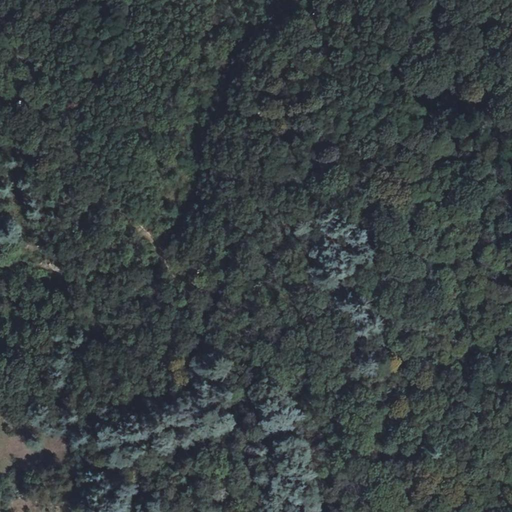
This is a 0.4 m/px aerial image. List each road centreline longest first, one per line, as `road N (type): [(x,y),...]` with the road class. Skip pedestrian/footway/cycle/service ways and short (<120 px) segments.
road 1 (track): [(329,17),(407,115),(447,202),(501,367)]
road 2 (track): [(189,290),(154,241),(81,169),(0,16)]
road 3 (track): [(189,290),(238,186),(270,86),(329,17)]
